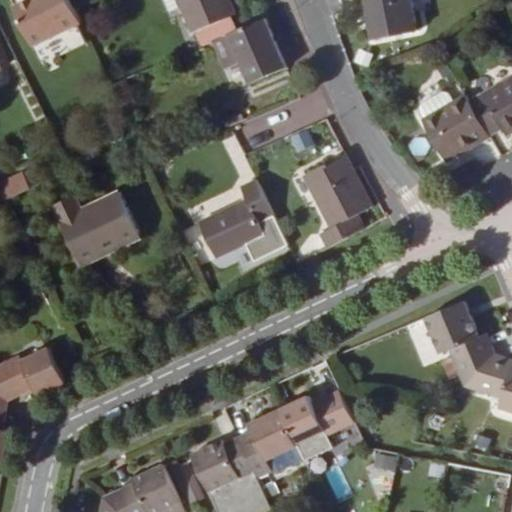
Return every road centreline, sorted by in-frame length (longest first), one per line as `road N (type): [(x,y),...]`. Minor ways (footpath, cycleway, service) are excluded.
road 1 (unclassified): [(33,511),(44,456),(67,432),(459,248)]
road 2 (residential): [(459,248),(360,126),(309,0)]
